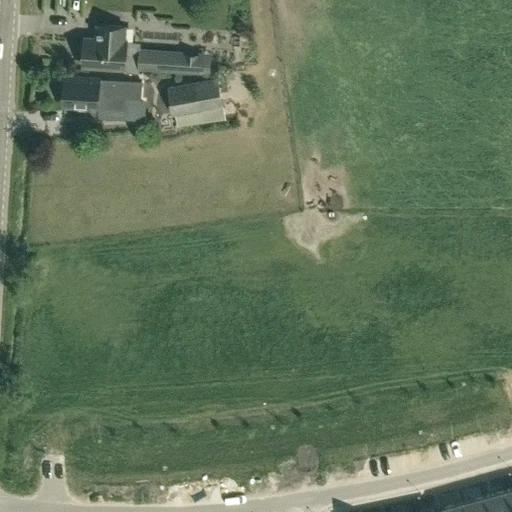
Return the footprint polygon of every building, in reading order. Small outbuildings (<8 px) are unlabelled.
[(52,0),(52,11),(92,11),(92,0),(52,0)] [(123,41),(124,26),(99,25),(98,39),(85,38),(83,65),(125,67),(127,41),(123,41)] [(140,48),(140,70),(201,74),(202,52),(140,48)] [(141,98),(142,81),(101,78),(66,76),(64,105),(99,107),(127,108),(127,97),(141,98)] [(226,117),(220,78),(198,82),(197,80),(168,85),(174,115),(176,114),(177,125),(226,117)] [(511,511),(511,504),(507,487),(485,493),(490,511),(511,511)] [(490,511),(485,493),(463,499),(466,511),(490,511)] [(466,511),(463,499),(441,505),(442,511),(466,511)]
